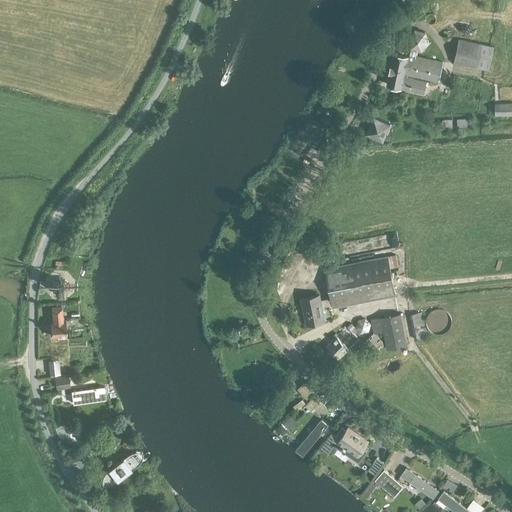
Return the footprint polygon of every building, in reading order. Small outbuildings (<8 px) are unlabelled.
[(232,32),(243,10),(233,6),(216,45),(226,49),(232,32)] [(407,38),(411,49),(418,51),(422,52),(429,42),(426,32),(415,29),(407,38)] [(489,70),(494,47),(459,39),(454,63),(489,70)] [(443,61),(417,56),(418,51),(411,49),(409,56),(394,53),(387,84),(402,87),(401,88),(424,93),(427,81),(407,77),(407,74),(439,81),(443,61)] [(211,71),(200,66),(181,110),(193,115),(211,71)] [(511,114),(511,103),(496,103),(496,105),(489,105),(489,115),(511,114)] [(383,140),(390,123),(374,116),(366,133),(383,140)] [(457,128),(467,128),(467,119),(457,120),(457,128)] [(442,129),(452,128),(452,120),(442,121),(442,129)] [(172,135),(161,127),(134,167),(144,173),(172,135)] [(333,307),(395,295),(390,268),(398,266),(396,255),(325,269),(331,298),(320,300),(319,295),(302,298),(307,324),(324,321),(321,307),(332,305),(333,307)] [(57,279),(52,282),(52,288),(56,292),(63,293),(64,295),(71,288),(71,284),(68,284),(63,279),(57,279)] [(59,338),(67,337),(66,322),(62,322),(61,308),(52,309),(53,322),(50,322),(51,336),(58,335),(59,338)] [(415,338),(427,336),(423,312),(410,315),(415,338)] [(407,345),(400,313),(371,319),(374,333),(364,342),(375,354),(385,344),(386,349),(407,345)] [(366,317),(358,319),(355,327),(361,333),(369,331),(371,323),(366,317)] [(359,339),(356,337),(361,333),(355,327),(351,331),(346,326),(337,334),(335,333),(331,336),(333,338),(326,345),(339,359),(359,339)] [(59,358),(48,359),(50,373),(61,372),(59,358)] [(55,378),(56,389),(66,387),(65,385),(69,385),(68,376),(55,378)] [(299,389),(308,398),(316,390),(307,380),(299,389)] [(114,401),(105,382),(69,388),(72,407),(114,401)] [(312,397),(305,405),(313,412),(320,404),(312,397)] [(296,411),(305,403),(302,399),(293,406),(296,411)] [(286,426),(295,418),(292,415),(284,423),(286,426)] [(64,423),(58,425),(64,444),(82,437),(79,428),(67,433),(64,423)] [(282,424),(278,429),(283,435),(288,430),(282,424)] [(346,431),(342,428),(331,443),(334,445),(331,450),(355,467),(368,449),(364,446),(367,442),(348,428),(346,431)] [(144,457),(137,445),(85,481),(101,504),(150,467),(144,457)] [(379,458),(370,471),(377,476),(386,463),(379,458)] [(406,468),(400,474),(433,497),(438,490),(406,468)] [(384,469),(375,480),(395,497),(405,486),(384,469)] [(448,485),(452,478),(448,476),(443,482),(448,485)] [(370,482),(362,494),(369,498),(376,486),(370,482)] [(469,511),(443,492),(437,500),(450,507),(456,511),(469,511)] [(419,508),(426,503),(421,498),(415,503),(419,508)] [(487,511),(484,506),(473,498),(466,507),(473,511),(487,511)]
